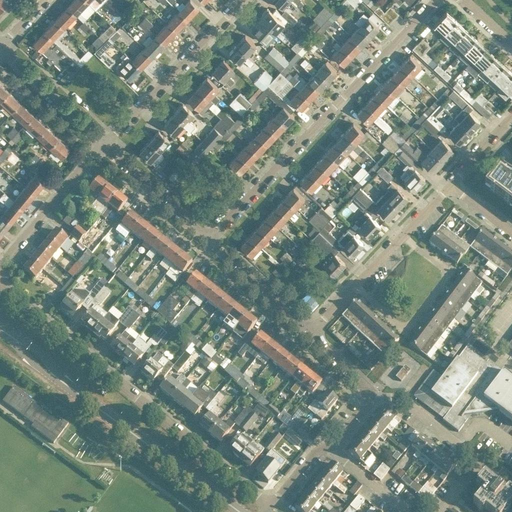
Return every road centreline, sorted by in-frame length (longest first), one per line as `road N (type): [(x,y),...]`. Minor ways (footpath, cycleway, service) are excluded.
road 1 (residential): [(270,506),(0,287)]
road 2 (residential): [(206,240),(435,0)]
road 3 (tertiary): [(238,511),(0,330)]
road 4 (residential): [(450,186),(306,334)]
road 5 (residential): [(242,0),(103,144)]
road 6 (residential): [(437,511),(474,460),(401,398),(368,398)]
road 7 (residential): [(103,144),(0,264)]
road 8 (residential): [(206,240),(103,144)]
road 9 (residential): [(103,144),(0,48)]
road 10 (residential): [(306,334),(206,240)]
